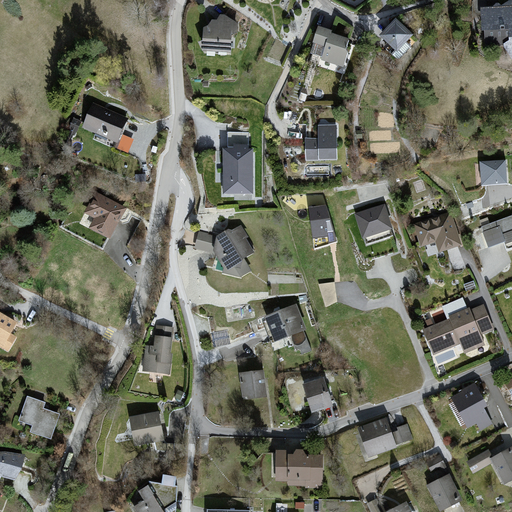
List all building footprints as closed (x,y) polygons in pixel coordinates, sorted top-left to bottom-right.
[(511,2),(476,3),(477,51),(504,50),(511,67),(511,66),(511,2)] [(205,26),(201,51),(228,54),(231,38),(237,33),(234,24),(223,16),(205,26)] [(413,37),(396,21),(378,40),(396,56),(413,37)] [(351,41),(319,32),(311,60),(343,69),(351,41)] [(131,121),(92,104),(80,132),(119,149),(131,121)] [(318,140),(306,140),(305,163),(337,165),(339,127),(319,126),(318,140)] [(254,148),(221,147),(219,201),(252,202),(254,148)] [(505,161),(481,162),(483,184),(506,182),(505,161)] [(123,212),(95,199),(86,217),(98,220),(92,233),(109,241),(123,212)] [(325,206),(309,208),(314,237),(328,236),(329,243),(336,240),(325,206)] [(384,207),(353,216),(361,243),(391,234),(384,207)] [(450,211),(410,223),(419,250),(435,245),(439,256),(462,248),(450,211)] [(511,217),(477,228),(485,252),(504,246),(506,252),(511,250),(511,217)] [(215,240),(199,236),(195,251),(214,256),(224,276),(241,280),(250,273),(243,262),(254,254),(246,243),(246,239),(242,229),(232,234),(227,233),(215,240)] [(320,283),(325,303),(339,299),(334,279),(320,283)] [(251,303),(224,309),(227,324),(254,319),(251,303)] [(297,308),(263,320),(272,346),(306,334),(297,308)] [(484,310),(424,334),(433,355),(458,345),(463,358),(486,349),(482,337),(493,333),(484,310)] [(19,323),(0,312),(0,350),(8,355),(17,340),(14,333),(19,323)] [(172,340),(152,339),(151,355),(143,355),(141,375),(170,377),(172,340)] [(263,373),(239,376),(242,403),(266,400),(263,373)] [(511,378),(502,384),(511,402),(511,378)] [(333,408),(323,380),(302,387),(311,415),(333,408)] [(488,410),(474,385),(447,401),(465,432),(476,426),(478,431),(481,429),(485,430),(492,426),(484,412),(488,410)] [(63,409),(25,398),(18,422),(32,426),(28,438),(53,445),(63,409)] [(157,414),(129,419),(134,448),(162,443),(157,414)] [(392,435),(386,419),(355,430),(366,461),(413,444),(407,429),(392,435)] [(491,461),(489,462),(491,467),(501,488),(511,482),(511,453),(511,451),(491,461)] [(321,455),(276,453),(275,485),(320,486),(321,455)] [(19,459),(0,455),(0,476),(14,480),(19,459)] [(162,482),(176,483),(177,474),(163,473),(162,482)] [(445,511),(462,504),(449,477),(425,489),(436,511),(445,511)] [(162,511),(147,488),(137,494),(143,505),(132,511),(131,511),(162,511)] [(376,497),(368,500),(372,511),(380,511),(382,511),(376,497)]
